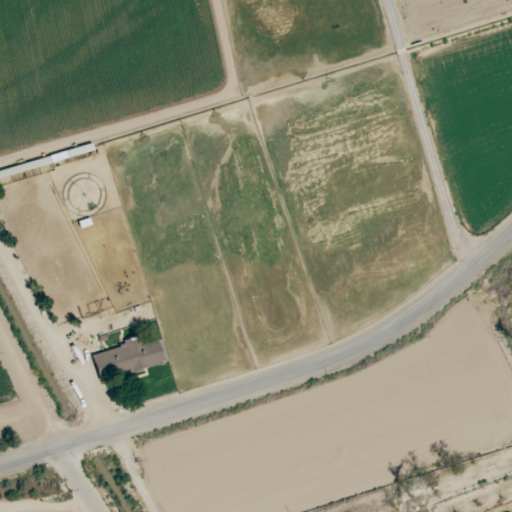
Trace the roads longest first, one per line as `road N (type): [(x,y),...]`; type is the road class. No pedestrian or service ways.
road 1 (residential): [(0,467),(362,346),(404,322),(511,230)]
road 2 (residential): [(470,267),(388,0)]
